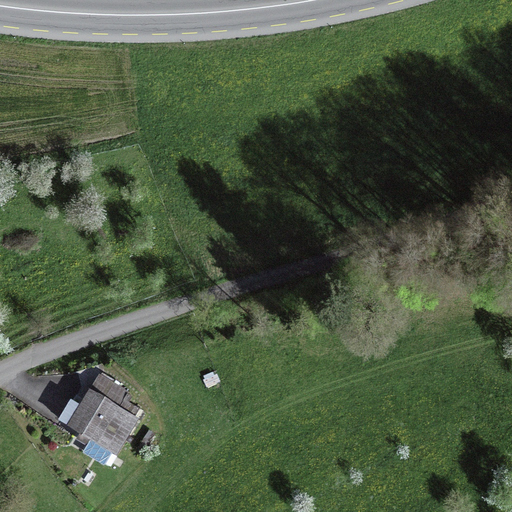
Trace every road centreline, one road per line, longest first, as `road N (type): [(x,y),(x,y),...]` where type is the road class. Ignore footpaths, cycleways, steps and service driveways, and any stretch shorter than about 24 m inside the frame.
road 1 (residential): [(0,374),(511,196)]
road 2 (primary): [(0,3),(102,14),(300,0)]
